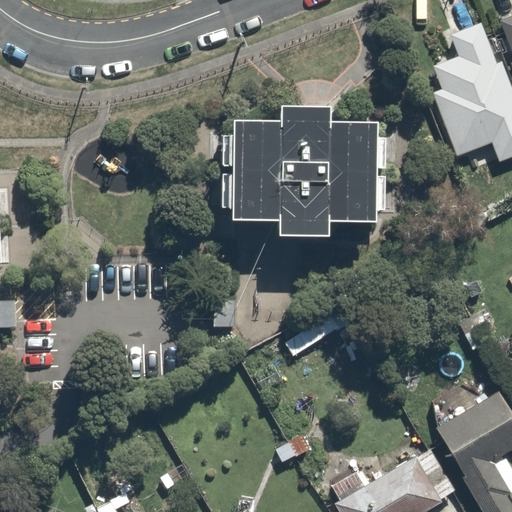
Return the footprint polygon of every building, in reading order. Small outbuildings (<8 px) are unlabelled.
[(511,14),(497,21),(511,55),(511,64),(509,66),(511,73),(511,14)] [(430,93),(457,157),(491,142),(500,162),(511,157),(511,86),(502,62),(497,64),(479,21),(445,35),(455,58),(432,68),(441,89),(430,93)] [(230,214),(277,215),(277,229),(327,230),(327,215),(375,216),(376,116),(329,115),(329,100),(279,99),(279,114),(231,114),(230,214)] [(13,300),(0,299),(0,329),(14,330),(13,300)] [(245,299),(212,299),(212,325),(245,325),(245,299)] [(511,472),(500,452),(511,445),(511,410),(499,388),(432,428),(481,511),(511,511),(511,497),(510,494),(511,492),(511,472)] [(417,511),(457,489),(430,443),(332,501),(338,511),(417,511)] [(122,511),(116,498),(97,508),(98,511),(122,511)]
